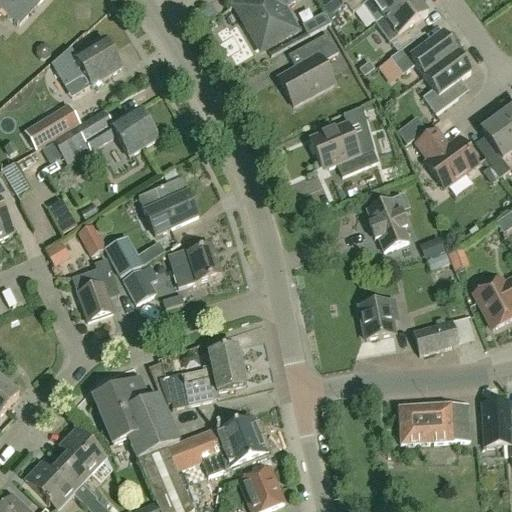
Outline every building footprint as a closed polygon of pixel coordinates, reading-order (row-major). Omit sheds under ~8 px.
[(0,0),(0,12),(18,29),(28,19),(24,16),(34,6),(37,9),(45,0),(0,0)] [(234,9),(261,54),(295,34),(281,10),(297,0),(244,0),(239,3),(238,7),(234,9)] [(383,21),(383,22),(413,0),(373,0),(372,1),(370,0),(352,0),(345,5),(353,16),(362,9),(375,27),(383,21)] [(427,19),(413,0),(383,22),(397,41),(390,46),(397,56),(417,41),(410,31),(427,19)] [(319,25),(330,17),(323,7),(312,15),(319,25)] [(278,82),(293,110),(334,88),(322,66),(338,57),(327,38),(297,55),(304,67),(278,82)] [(424,81),(456,58),(442,39),(419,55),(412,45),(390,62),(402,79),(415,69),(424,81)] [(123,72),(104,41),(73,60),(79,70),(72,74),(71,71),(57,79),(71,103),(85,95),(80,86),(86,82),(91,91),(123,72)] [(470,77),(456,58),(424,81),(433,94),(422,101),(435,119),(458,102),(450,92),(470,77)] [(407,123),(416,133),(431,120),(421,110),(407,123)] [(511,111),(499,121),(511,139),(511,111)] [(157,143),(138,112),(111,128),(104,115),(53,146),(67,169),(115,139),(129,161),(157,143)] [(35,154),(78,127),(70,114),(27,140),(35,154)] [(502,164),(511,156),(511,139),(499,121),(480,135),(495,155),(485,163),(499,182),(510,175),(502,164)] [(377,167),(367,143),(355,149),(347,128),(310,143),(323,175),(337,169),(342,181),(377,167)] [(436,133),(415,148),(428,166),(426,167),(444,192),(476,168),(458,143),(449,151),(436,133)] [(19,155),(10,160),(21,183),(30,178),(19,155)] [(5,178),(0,179),(0,194),(8,192),(5,178)] [(160,211),(170,233),(198,220),(181,183),(138,202),(145,217),(160,211)] [(367,213),(383,256),(408,246),(391,204),(367,213)] [(0,243),(12,238),(0,210),(0,243)] [(79,237),(91,260),(104,253),(92,230),(79,237)] [(68,232),(51,242),(62,262),(79,252),(68,232)] [(438,256),(453,250),(447,234),(432,239),(438,256)] [(455,243),(460,258),(476,253),(471,237),(455,243)] [(120,282),(141,270),(136,261),(126,242),(105,254),(120,282)] [(211,250),(188,257),(187,253),(167,260),(177,293),(197,286),(197,287),(220,279),(211,250)] [(96,274),(72,284),(88,326),(112,317),(104,295),(115,291),(105,265),(94,269),(96,274)] [(122,285),(136,309),(154,299),(141,275),(122,285)] [(511,282),(502,288),(500,284),(474,298),(493,333),(511,322),(511,282)] [(393,304),(359,311),(366,344),(394,339),(391,326),(397,325),(393,304)] [(412,337),(419,360),(459,349),(452,326),(412,337)] [(154,355),(158,366),(213,350),(210,338),(154,355)] [(212,398),(246,391),(237,351),(208,358),(210,369),(202,371),(203,374),(181,379),(182,382),(165,386),(172,415),(214,405),(212,398)] [(160,400),(148,404),(139,382),(94,401),(113,448),(128,442),(130,448),(152,439),(172,431),(160,400)] [(0,420),(19,399),(2,384),(0,386),(0,420)] [(509,405),(481,407),(484,451),(509,450),(510,461),(511,460),(511,432),(511,433),(509,405)] [(469,446),(467,408),(398,412),(400,449),(469,446)] [(213,433),(179,447),(188,471),(204,465),(210,480),(265,459),(252,422),(214,437),(213,433)] [(192,511),(178,475),(188,471),(179,447),(172,431),(152,439),(130,448),(137,464),(155,507),(142,511),(192,511)] [(68,458),(59,467),(81,488),(82,487),(106,462),(76,433),(59,450),(68,458)] [(91,496),(82,487),(81,488),(59,467),(50,476),(42,468),(26,485),(53,511),(58,511),(72,498),(86,511),(104,511),(96,504),(97,503),(94,501),(90,496),(91,496)] [(239,484),(249,511),(273,511),(284,508),(270,473),(239,484)] [(25,511),(12,500),(0,511),(25,511)]
